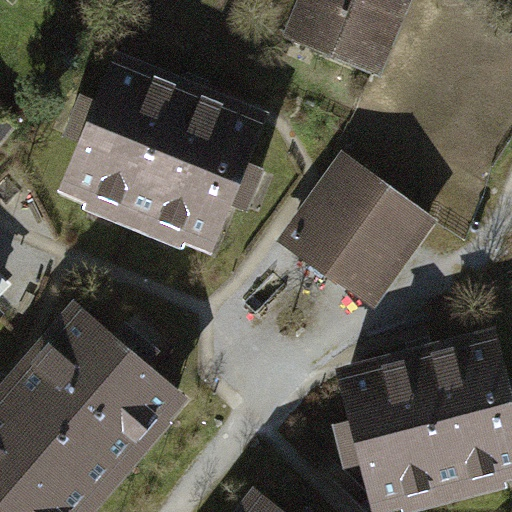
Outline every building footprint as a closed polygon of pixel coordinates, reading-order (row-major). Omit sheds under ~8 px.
[(305,0),(291,44),(393,78),(419,0),(305,0)] [(263,117),(118,58),(68,181),(214,240),(263,117)] [(430,220),(345,158),(288,236),(373,297),(430,220)] [(82,511),(182,397),(81,311),(0,405),(0,511),(82,511)] [(511,465),(511,395),(497,338),(347,378),(379,501),(511,465)] [(280,511),(263,499),(253,511),(280,511)]
